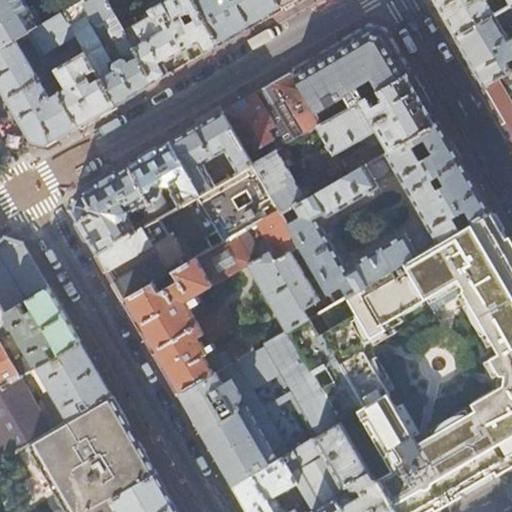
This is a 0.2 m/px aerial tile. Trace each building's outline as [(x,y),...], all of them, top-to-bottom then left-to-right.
[(0,0),(0,48),(15,40),(42,24),(36,16),(33,18),(27,8),(18,13),(15,6),(22,1),(21,0),(0,0)] [(94,70),(100,79),(116,105),(153,83),(123,33),(104,0),(83,0),(60,13),(84,53),(94,70)] [(204,54),(220,45),(193,0),(168,0),(145,15),(147,19),(123,33),(153,83),(168,75),(162,64),(198,44),(204,54)] [(193,0),(220,45),(281,9),(275,0),(193,0)] [(275,0),(281,9),(297,0),(275,0)] [(511,0),(435,0),(457,37),(504,10),(501,5),(497,7),(492,0),(510,0),(511,2),(511,0)] [(486,86),(511,71),(511,35),(508,38),(503,28),(511,22),(511,5),(504,10),(457,37),(473,64),(486,86)] [(379,92),(410,74),(385,31),(371,27),(307,64),(293,72),(323,124),(369,98),(379,92)] [(46,146),(78,127),(59,94),(50,100),(15,40),(0,48),(0,87),(10,105),(32,141),(46,146)] [(78,127),(116,105),(100,79),(90,84),(85,75),(94,70),(84,53),(50,72),(54,77),(58,75),(67,89),(59,94),(78,127)] [(511,71),(486,86),(505,120),(511,131),(511,71)] [(323,124),(293,72),(259,91),(223,112),(243,146),(250,142),(256,151),(268,145),(270,149),(276,146),(279,150),(288,145),(319,126),(323,124)] [(425,101),(410,74),(379,92),(386,104),(376,109),(369,98),(323,124),(319,126),(336,155),(366,138),(370,145),(373,146),(382,141),(388,153),(438,124),(425,101)] [(243,146),(223,112),(202,124),(172,142),(202,194),(215,186),(206,170),(207,162),(219,156),(221,160),(230,154),(240,172),(254,164),(243,146)] [(465,170),(438,124),(388,153),(387,154),(391,160),(435,236),(439,243),(491,213),(465,170)] [(160,218),(163,217),(171,212),(163,196),(164,187),(173,186),(176,190),(174,195),(181,206),(202,194),(172,142),(153,152),(130,166),(160,218)] [(283,214),(307,200),(284,162),(291,158),(292,157),(293,155),(292,152),(288,145),(279,150),(254,164),(281,210),(283,214)] [(387,162),(383,156),(307,200),(283,214),(296,237),(336,304),(356,292),(427,250),(435,246),(431,238),(428,233),(421,231),(409,238),(406,232),(358,260),(356,261),(355,263),(355,265),(356,268),(349,272),(318,218),(325,214),(327,216),(329,216),(331,216),(332,215),(379,188),(376,182),(389,174),(391,168),(387,162)] [(258,223),(281,210),(254,164),(240,172),(215,186),(202,194),(181,206),(171,212),(163,217),(173,234),(213,211),(230,239),(236,236),(258,223)] [(78,196),(76,203),(73,212),(87,236),(98,254),(142,229),(160,218),(130,166),(78,196)] [(296,237),(283,214),(281,210),(258,223),(273,249),(252,262),(236,236),(230,239),(174,272),(179,281),(158,294),(152,285),(125,300),(169,375),(180,394),(217,373),(224,369),(229,365),(231,365),(241,359),(254,351),(245,335),(228,345),(230,349),(219,355),(215,349),(209,352),(202,342),(198,344),(195,340),(204,334),(210,343),(233,330),(221,311),(199,324),(186,301),(248,265),(288,331),(310,318),(305,310),(321,301),(287,243),(296,237)] [(511,249),(498,226),(491,213),(439,243),(435,246),(427,250),(356,292),(336,304),(310,318),(288,331),(302,355),(322,388),(342,423),(374,477),(379,480),(397,511),(427,511),(457,494),(511,462),(511,249)] [(98,254),(108,272),(152,246),(142,229),(98,254)] [(6,314),(50,289),(23,243),(3,238),(0,240),(0,303),(4,311),(6,314)] [(121,293),(125,300),(152,285),(169,275),(159,257),(115,283),(121,293)] [(0,388),(21,377),(38,367),(81,342),(69,321),(50,289),(6,314),(0,324),(0,388)] [(342,423),(322,388),(302,355),(288,331),(266,344),(320,436),(342,423)] [(99,373),(81,342),(38,367),(68,421),(113,396),(99,373)] [(231,365),(284,457),(290,454),(240,368),(264,354),(314,439),(320,436),(266,344),(254,351),(241,359),(231,365)] [(209,444),(234,486),(283,457),(284,457),(231,365),(229,365),(224,369),(217,373),(180,394),(209,444)] [(21,377),(0,388),(0,441),(8,456),(31,443),(51,431),(21,377)] [(31,443),(70,511),(89,511),(158,473),(138,439),(113,396),(68,421),(51,431),(31,443)] [(315,511),(397,511),(379,480),(374,477),(342,423),(320,436),(314,439),(290,454),(284,457),(283,457),(298,483),(303,491),(309,501),(315,511)] [(315,511),(309,501),(289,511),(283,511),(280,507),(279,502),(278,500),(274,497),(294,485),(298,483),(283,457),(234,486),(249,511),(315,511)] [(89,511),(180,511),(158,473),(89,511)] [(303,491),(298,483),(294,485),(300,494),(303,491)]
